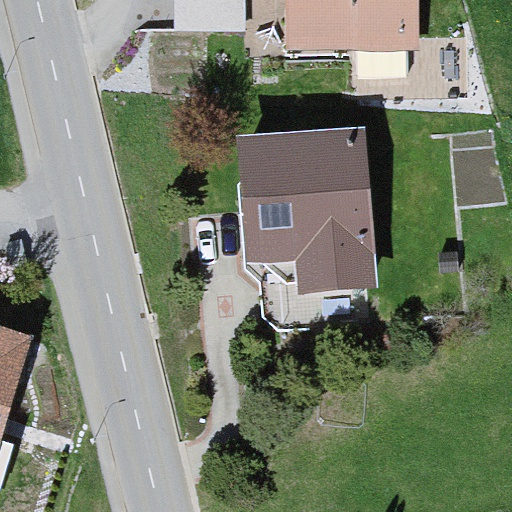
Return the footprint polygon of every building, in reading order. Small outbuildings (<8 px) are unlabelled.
[(241,0),(176,0),(177,30),(242,28),(241,0)] [(407,0),(291,0),(292,42),(408,41),(407,0)] [(364,56),(363,79),(418,80),(418,58),(364,56)] [(365,123),(234,132),(243,258),(294,254),(297,287),(376,282),(365,123)] [(0,415),(22,340),(0,333),(0,415)]
